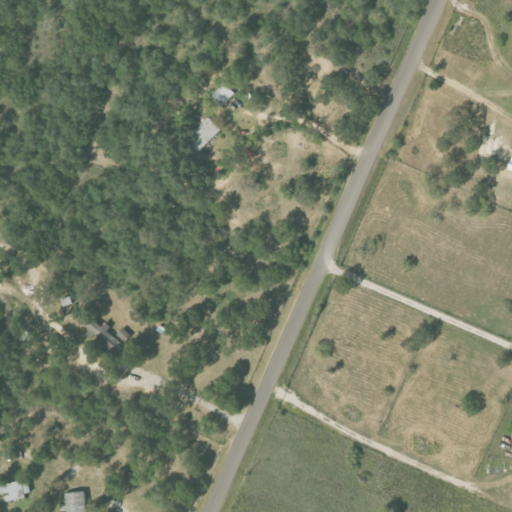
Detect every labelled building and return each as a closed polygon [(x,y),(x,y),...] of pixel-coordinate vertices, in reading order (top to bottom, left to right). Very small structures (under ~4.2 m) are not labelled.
[(211,97),(221,108),(236,93),(225,82),(211,97)] [(222,129),(210,117),(188,139),(200,152),(222,129)] [(134,338),(125,329),(117,337),(105,324),(101,327),(94,319),(87,325),(115,356),(134,338)] [(8,500),(25,498),(23,481),(0,484),(0,486),(1,494),(7,493),(8,500)] [(67,493),(68,511),(88,511),(87,492),(67,493)]
